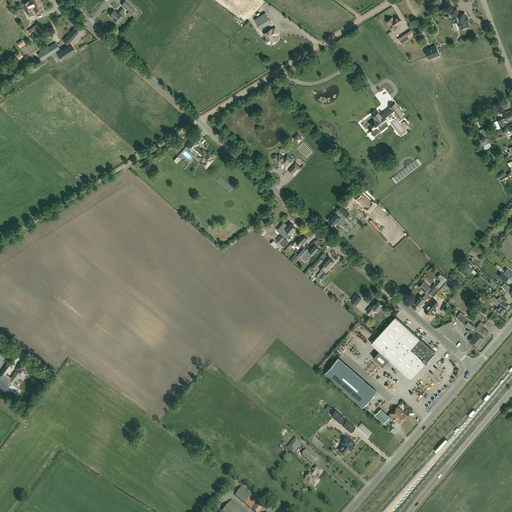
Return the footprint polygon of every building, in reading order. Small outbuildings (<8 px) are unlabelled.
[(41,3),(39,0),(30,0),(31,1),(29,2),(29,1),(23,4),(25,11),(31,9),(31,8),(33,7),(35,12),(38,10),(38,9),(42,8),(42,7),(43,7),(41,3)] [(136,10),(125,0),(121,5),(129,11),(127,14),(130,17),(136,10)] [(125,14),(123,12),(125,10),(122,8),(118,13),(114,10),(110,15),(113,18),(117,22),(123,16),(125,14)] [(459,15),(457,9),(450,11),(455,22),(457,21),(460,28),(469,25),(468,21),(469,20),(468,16),(466,17),(465,13),(459,15)] [(261,29),(271,22),(265,13),(255,19),(261,29)] [(402,22),(398,16),(393,19),(392,18),(386,22),(392,30),(398,26),(397,25),(402,22)] [(279,33),(275,27),(272,29),(272,28),(264,33),(267,37),(265,38),(265,40),(266,42),(267,43),(269,44),(270,43),(271,44),(279,39),(277,35),(279,33)] [(72,39),(78,32),(73,28),(67,35),(65,38),(63,40),(68,44),(70,42),(72,39)] [(411,30),(398,38),(400,42),(413,34),(411,30)] [(38,54),(42,60),(60,49),(56,42),(38,54)] [(63,60),(75,52),(71,44),(58,52),(63,60)] [(428,57),(438,53),(438,52),(435,45),(425,50),(428,57)] [(390,108),(381,115),(379,113),(377,114),(377,113),(375,115),(374,116),(376,119),(370,124),(374,128),(374,129),(378,126),(379,128),(386,122),(388,121),(387,119),(394,113),(398,118),(403,114),(395,104),(390,108)] [(506,121),(511,118),(511,108),(503,113),(505,118),(502,119),(502,118),(497,120),(500,128),(505,126),(503,121),(506,120),(506,121)] [(380,130),(382,133),(377,136),(381,142),(393,136),(391,132),(386,134),(383,129),(380,130)] [(200,151),(195,146),(198,143),(193,138),(186,146),(191,151),(193,149),(199,154),(197,156),(201,160),(201,159),(203,161),(201,163),(206,167),(213,159),(212,158),(213,156),(210,153),(209,155),(203,150),(201,151),(200,151)] [(284,159),(279,154),(278,156),(277,156),(276,155),(275,155),(273,156),(273,157),(273,158),(274,159),(274,160),(281,167),(283,166),(284,166),(286,168),(293,161),(287,155),(284,159)] [(294,175),(301,168),(295,163),(289,170),(294,175)] [(504,187),(508,184),(504,178),(500,181),(504,187)] [(357,199),(352,204),(356,208),(361,203),(357,199)] [(372,203),(368,199),(364,204),(367,207),(372,203)] [(343,214),(346,210),(341,206),(335,213),(329,221),(334,225),(340,217),(339,216),(342,213),(343,214)] [(355,227),(364,219),(362,216),(353,225),(355,227)] [(291,234),(296,228),(291,223),(286,229),(282,233),(285,236),(289,232),(291,234)] [(301,246),(308,238),(303,234),(297,241),(296,241),(293,244),(296,247),(299,244),(301,246)] [(284,247),(288,242),(280,235),(276,240),(284,247)] [(312,246),(309,250),(307,248),(300,257),(306,262),(313,254),(314,254),(317,251),(316,250),(319,248),(314,244),(312,247),(312,246)] [(299,256),(306,249),(303,247),(297,254),(299,256)] [(312,272),(315,269),(323,260),(319,256),(308,268),(312,272)] [(328,268),(334,262),(329,257),(323,263),(324,263),(319,268),(321,270),(316,275),(317,276),(316,278),(320,281),(321,280),(327,275),(322,270),(326,266),(328,268)] [(469,274),(472,271),(474,269),(468,264),(463,268),(469,274)] [(510,279),(511,276),(511,271),(507,268),(503,273),(509,277),(510,279)] [(458,275),(454,271),(450,276),(454,279),(458,275)] [(506,280),(509,277),(503,273),(502,272),(499,274),(506,280)] [(438,283),(436,285),(435,284),(430,289),(430,288),(430,287),(424,282),(419,287),(426,293),(426,292),(427,293),(423,298),(422,298),(420,295),(414,302),(419,307),(425,300),(430,294),(433,296),(441,286),(446,280),(447,279),(443,275),(439,279),(441,281),(438,283)] [(361,298),(356,294),(351,300),(356,304),(361,298)] [(507,308),(501,303),(503,300),(500,296),(498,298),(497,299),(493,296),(491,299),(492,300),(491,300),(495,304),(497,306),(497,305),(498,306),(495,310),(501,315),(507,308)] [(377,311),(382,305),(377,300),(372,307),(371,306),(366,311),(370,314),(374,310),(373,309),(374,308),(377,311)] [(431,304),(424,311),(428,314),(430,313),(431,314),(433,311),(432,310),(435,307),(431,304)] [(474,325),(468,321),(470,319),(461,312),(459,314),(456,318),(470,329),(469,330),(474,334),(469,340),(473,343),(472,345),(476,348),(478,346),(484,338),(489,332),(482,327),(484,324),(481,322),(476,328),(474,326),(474,325)] [(435,352),(395,316),(371,343),(379,351),(373,358),(383,366),(385,364),(389,359),(407,376),(411,379),(424,364),(424,365),(425,365),(426,364),(426,363),(425,363),(435,352)] [(363,407),(376,392),(338,358),(325,374),(363,407)] [(26,375),(31,368),(21,361),(16,369),(17,369),(11,378),(5,374),(11,366),(7,364),(0,373),(0,376),(11,384),(18,375),(22,378),(24,375),(26,375)] [(406,415),(404,413),(397,407),(394,411),(393,410),(388,416),(381,409),(375,415),(386,425),(391,420),(390,419),(394,416),(401,422),(407,415),(406,415)] [(331,415),(340,423),(344,418),(335,410),(331,415)] [(351,432),(355,427),(347,419),(342,425),(351,432)] [(301,442),(296,437),(286,448),(292,453),(301,442)] [(355,445),(355,444),(347,437),(342,443),(343,444),(338,450),(344,455),(348,449),(350,450),(352,447),(353,447),(355,445)] [(302,455),(310,461),(312,463),(316,457),(307,449),(302,455)] [(311,473),(309,475),(308,474),(307,474),(305,476),(305,477),(306,478),(305,480),(311,486),(311,485),(314,488),(320,481),(314,476),(317,473),(319,476),(322,472),(316,467),(313,470),(314,471),(312,474),(311,473)] [(256,503),(250,498),(252,495),(242,487),(235,495),(245,504),(254,511),(258,511),(264,506),(258,501),(256,503)] [(246,511),(232,500),(221,511),(246,511)]
